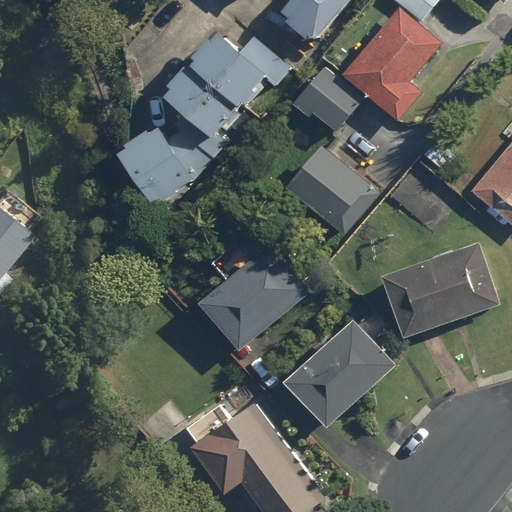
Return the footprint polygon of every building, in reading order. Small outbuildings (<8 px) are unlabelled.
[(303,0),(290,16),(297,22),(295,25),(314,43),(317,39),(322,43),(358,0),(303,0)] [(395,0),(427,25),(446,0),(395,0)] [(348,79),(403,123),(427,93),(417,84),(448,46),(404,10),(348,79)] [(199,72),(246,111),(252,104),(256,107),(266,95),(262,92),(272,80),(280,86),(294,69),(258,39),(247,53),(227,37),(221,45),(217,41),(201,60),(205,64),(199,72)] [(246,111),(199,72),(197,74),(192,69),(175,89),(179,92),(171,102),(188,115),(178,127),(220,160),(233,144),(224,137),(234,124),(239,128),(250,115),(246,111)] [(341,133),(367,100),(329,70),(303,103),(341,133)] [(220,160),(186,134),(174,142),(167,133),(160,138),(157,133),(134,149),(137,152),(127,159),(162,210),(170,204),(173,208),(188,198),(187,195),(203,184),(200,180),(220,160)] [(428,157),(448,174),(459,161),(439,143),(428,157)] [(295,192),(350,236),(384,194),(328,149),(295,192)] [(511,151),(477,193),(511,222),(511,151)] [(0,284),(36,240),(0,211),(0,284)] [(389,279),(412,342),(507,308),(484,245),(389,279)] [(208,308),(248,354),(317,295),(278,248),(208,308)] [(292,387),(336,432),(404,368),(361,322),(292,387)] [(247,487),(266,511),(312,511),(329,500),(261,407),(199,453),(231,498),(247,487)]
